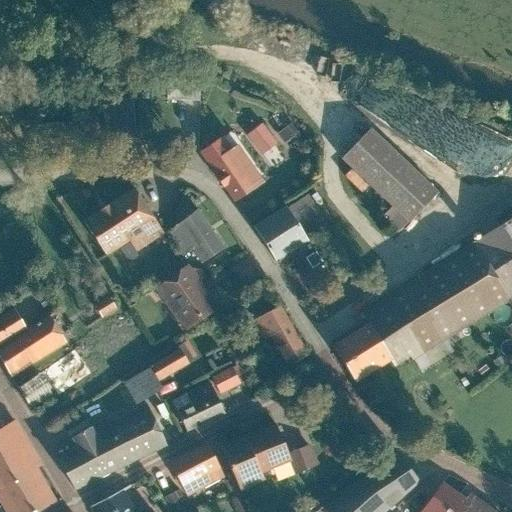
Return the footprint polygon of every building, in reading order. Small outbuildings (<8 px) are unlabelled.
[(207,104),(207,84),(169,83),(168,102),(207,104)] [(135,101),(103,100),(103,129),(134,129),(135,101)] [(441,191),(368,125),(338,158),(390,205),(384,212),(404,230),(441,191)] [(277,145),(264,126),(250,136),(263,155),(277,145)] [(226,145),(222,139),(202,151),(219,174),(242,157),(232,141),(226,145)] [(234,196),(258,178),(242,157),(219,174),(234,196)] [(133,188),(81,223),(103,255),(125,240),(137,258),(167,238),(133,188)] [(330,227),(308,197),(287,212),(308,242),(330,227)] [(287,212),(283,206),(252,225),(277,264),(308,242),(287,212)] [(225,253),(201,213),(170,231),(185,257),(197,250),(205,265),(225,253)] [(511,216),(355,314),(362,324),(385,361),(394,376),(505,307),(511,318),(511,216)] [(182,269),(153,290),(182,334),(213,311),(198,286),(206,284),(207,271),(182,269)] [(0,345),(24,329),(10,309),(0,315),(0,345)] [(300,351),(277,311),(252,326),(275,365),(300,351)] [(0,358),(9,372),(61,339),(46,315),(24,329),(0,345),(0,358)] [(362,324),(327,348),(352,385),(385,361),(362,324)] [(54,402),(92,374),(71,345),(14,385),(27,403),(45,390),(54,402)] [(156,381),(184,363),(175,350),(148,368),(156,381)] [(148,368),(119,385),(132,406),(160,388),(156,381),(148,368)] [(236,386),(228,371),(211,380),(219,395),(236,386)] [(208,386),(170,405),(185,433),(222,415),(208,386)] [(163,447),(146,407),(90,431),(88,426),(64,437),(69,448),(54,455),(69,488),(163,447)] [(273,421),(219,444),(238,486),(291,462),(273,421)] [(16,425),(0,432),(0,503),(4,511),(34,511),(50,505),(33,471),(38,469),(16,425)] [(318,466),(312,447),(288,454),(291,462),(294,473),(318,466)] [(323,503),(330,511),(377,511),(417,479),(391,447),(323,503)] [(198,449),(163,468),(180,500),(215,481),(198,449)] [(438,483),(416,511),(462,511),(474,497),(464,490),(458,498),(438,483)] [(131,511),(121,492),(92,507),(94,511),(131,511)] [(492,511),(474,497),(462,511),(492,511)]
